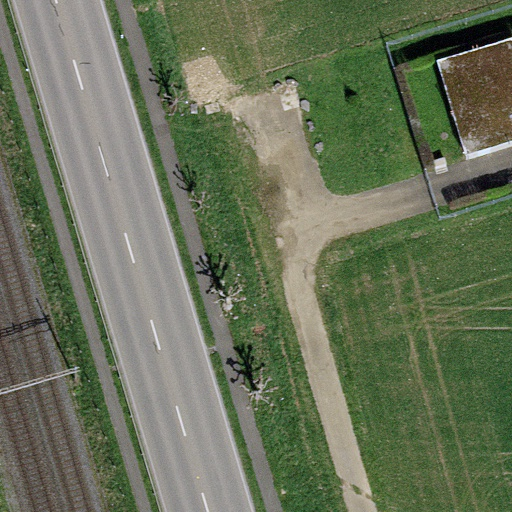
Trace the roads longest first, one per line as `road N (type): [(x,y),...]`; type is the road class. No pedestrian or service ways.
road 1 (primary): [(204,511),(52,0)]
road 2 (track): [(363,511),(250,109)]
road 3 (track): [(283,231),(511,161)]
